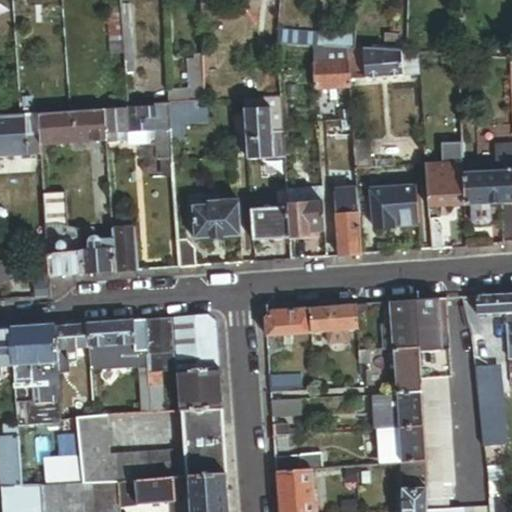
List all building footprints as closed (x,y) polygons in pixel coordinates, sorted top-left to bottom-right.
[(122,5),(105,7),(109,56),(125,55),(122,5)] [(127,75),(135,74),(130,5),(122,5),(125,55),(127,75)] [(400,35),(383,34),(383,48),(399,49),(400,35)] [(354,37),(317,35),(317,47),(323,48),(347,49),(354,49),(354,37)] [(317,47),(312,47),(313,63),(323,63),(323,48),(317,47)] [(349,82),(347,49),(323,48),(323,63),(313,63),(315,91),(349,89),(349,82)] [(419,77),(417,53),(354,49),(347,49),(349,82),(419,77)] [(459,56),(440,55),(440,66),(459,66),(459,56)] [(189,88),(195,87),(194,77),(204,76),(202,56),(193,56),(193,60),(187,60),(189,88)] [(281,98),(279,72),(263,73),(264,99),(281,98)] [(169,106),(205,104),(204,76),(194,77),(195,87),(189,88),(189,91),(168,93),(169,106)] [(282,126),(281,98),(264,99),(245,100),(248,161),(269,159),(284,159),(283,146),(274,147),(272,126),(282,126)] [(207,121),(205,104),(169,106),(170,123),(184,122),(207,121)] [(169,106),(105,110),(107,141),(107,145),(119,144),(118,133),(155,131),(156,142),(157,163),(160,163),(173,162),(172,139),(170,123),(169,106)] [(107,141),(105,110),(39,115),(40,131),(41,146),(107,141)] [(26,132),(25,116),(0,118),(0,158),(42,156),(41,146),(40,131),(26,132)] [(351,120),(324,122),(328,173),(355,171),(355,170),(354,157),(353,144),(351,120)] [(184,122),(170,123),(172,139),(185,138),(184,122)] [(282,126),(272,126),(274,147),(283,146),(282,126)] [(119,144),(156,142),(155,131),(118,133),(119,144)] [(368,143),(353,144),(354,157),(368,156),(368,143)] [(511,148),(504,149),(505,162),(500,162),(500,167),(492,168),(492,173),(478,173),(463,174),(463,185),(464,207),(472,207),(473,224),(477,227),(490,226),(493,222),(492,206),(498,206),(501,246),(511,244),(511,148)] [(355,170),(369,169),(369,160),(368,156),(354,157),(355,170)] [(284,159),(269,159),(270,175),(285,174),(284,159)] [(375,169),(394,167),(394,160),(374,161),(375,169)] [(173,162),(160,163),(161,178),(174,177),(173,162)] [(463,174),(462,165),(426,167),(426,187),(463,185),(463,174)] [(463,185),(426,187),(428,209),(464,207),(463,185)] [(418,226),(416,187),(371,190),(372,209),(373,229),(418,226)] [(321,190),(286,192),(287,208),(321,206),(321,190)] [(357,210),(372,209),(371,190),(356,191),(357,210)] [(357,210),(356,191),(334,192),(338,258),(360,256),(357,210)] [(189,240),(240,238),(238,213),(215,214),(215,202),(202,203),(202,207),(187,208),(189,240)] [(323,234),(321,206),(287,208),(287,210),(289,240),(317,238),(317,234),(323,234)] [(289,240),(287,210),(251,212),(253,243),(289,241),(289,240)] [(441,225),(429,225),(431,251),(443,250),(441,225)] [(81,276),(114,273),(113,251),(100,252),(99,242),(99,241),(98,241),(98,240),(97,240),(96,239),(95,239),(94,232),(80,232),(61,227),(45,228),(46,239),(79,236),(81,276)] [(114,273),(137,272),(135,244),(129,244),(128,231),(112,231),(113,241),(113,251),(114,273)] [(49,278),(81,276),(79,236),(46,239),(47,256),(49,278)] [(113,251),(113,241),(99,242),(100,252),(113,251)] [(186,243),(177,243),(179,269),(194,267),(193,248),(186,243)] [(47,256),(29,257),(31,284),(49,282),(49,278),(47,256)] [(50,299),(49,282),(31,284),(32,300),(50,299)] [(511,296),(476,299),(477,316),(506,315),(507,325),(511,325),(511,296)] [(450,366),(447,301),(415,303),(418,349),(419,367),(450,366)] [(418,349),(415,303),(389,305),(391,326),(381,327),(383,351),(392,350),(418,349)] [(357,331),(356,307),(309,310),(310,334),(357,331)] [(310,334),(309,310),(272,313),(264,320),(265,338),(310,334)] [(207,318),(174,320),(177,373),(218,370),(214,324),(207,318)] [(174,320),(144,322),(146,353),(148,369),(148,376),(160,375),(177,373),(174,320)] [(146,353),(144,322),(87,326),(88,349),(135,346),(135,354),(146,353)] [(88,349),(87,326),(54,329),(57,370),(70,370),(70,363),(80,363),(79,350),(88,349)] [(57,370),(54,329),(11,332),(14,367),(50,365),(50,375),(57,375),(57,370)] [(0,368),(14,367),(11,332),(0,332),(0,368)] [(471,339),(478,414),(494,412),(491,370),(486,347),(482,337),(471,339)] [(141,369),(148,369),(146,353),(135,354),(135,346),(88,349),(90,373),(141,369)] [(419,382),(419,367),(418,349),(392,350),(395,395),(420,394),(419,382)] [(374,358),(373,352),(364,352),(365,365),(369,365),(369,358),(374,358)] [(447,381),(450,381),(450,366),(419,367),(419,382),(447,381)] [(151,415),(148,376),(148,369),(141,369),(144,416),(151,415)] [(221,410),(218,370),(177,373),(180,413),(189,413),(221,410)] [(269,394),(300,393),(298,374),(268,376),(269,394)] [(162,414),(160,375),(148,376),(151,415),(162,414)] [(447,381),(419,382),(420,394),(421,428),(421,429),(423,463),(425,503),(445,501),(453,500),(447,381)] [(421,428),(420,394),(395,395),(397,430),(421,428)] [(397,430),(395,395),(371,397),(373,431),(379,431),(397,430)] [(300,400),(270,401),(271,416),(301,415),(300,400)] [(224,450),(221,410),(189,413),(190,428),(194,428),(196,452),(224,450)] [(115,458),(112,418),(78,420),(82,472),(83,486),(117,484),(173,480),(187,479),(193,478),(192,452),(143,455),(138,455),(139,456),(115,458)] [(273,438),(292,437),(291,425),(272,426),(273,438)] [(400,465),(423,463),(421,429),(421,428),(397,430),(400,465)] [(20,489),(18,429),(4,429),(4,440),(0,440),(0,469),(1,490),(20,489)] [(400,465),(397,430),(379,431),(381,466),(400,465)] [(293,437),(292,437),(273,438),(273,446),(285,446),(288,442),(293,442),(293,437)] [(226,476),(224,450),(196,452),(192,452),(193,478),(226,476)] [(311,471),(320,471),(319,455),(299,456),(299,457),(274,459),(276,474),(311,471)] [(425,511),(425,503),(423,463),(400,465),(402,511),(425,511)] [(313,500),(311,471),(276,474),(278,511),(316,511),(315,500),(313,500)] [(83,486),(82,472),(47,475),(48,489),(83,486)] [(228,511),(226,476),(193,478),(187,479),(187,489),(189,511),(228,511)] [(187,489),(187,479),(173,480),(174,490),(187,489)] [(174,490),(173,480),(117,484),(118,498),(135,496),(136,506),(175,504),(174,490)] [(117,484),(83,486),(48,489),(40,489),(41,511),(66,511),(66,509),(94,507),(94,511),(119,510),(119,507),(118,498),(117,484)] [(41,511),(40,489),(20,491),(1,492),(2,511),(41,511)] [(119,507),(136,506),(135,496),(118,498),(119,507)] [(445,511),(445,501),(425,503),(425,511),(445,511)]
